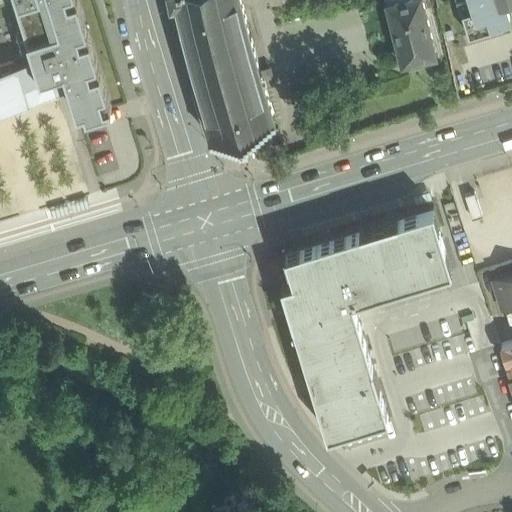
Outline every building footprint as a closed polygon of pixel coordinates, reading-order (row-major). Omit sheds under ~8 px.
[(77,0),(14,0),(15,1),(33,60),(50,55),(61,92),(71,127),(111,115),(77,0)] [(171,0),(172,0),(171,0),(173,0),(179,26),(187,56),(197,92),(211,138),(276,119),(261,73),(254,45),(247,20),(241,0),(171,0)] [(386,0),(387,0),(386,0),(393,27),(391,28),(396,47),(398,47),(402,62),(437,54),(423,0),(386,0)] [(511,0),(460,0),(470,31),(511,18),(506,2),(511,0)] [(0,110),(61,92),(50,55),(33,60),(0,70),(0,110)] [(475,191),(465,194),(473,217),(482,214),(475,191)] [(339,428),(389,413),(354,296),(453,267),(434,205),(285,250),(293,276),(282,279),(328,431),(339,428)] [(511,272),(495,278),(504,306),(511,303),(511,272)] [(511,339),(501,343),(511,374),(511,373),(511,339)]
